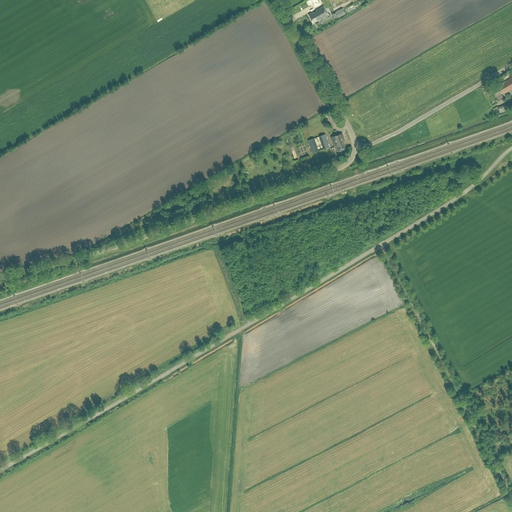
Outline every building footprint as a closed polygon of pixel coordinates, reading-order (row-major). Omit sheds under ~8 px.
[(317,21),(328,15),(323,6),(315,10),(316,11),(313,13),(313,12),(308,14),(313,23),(317,21)] [(344,12),(342,9),(335,13),(337,17),(341,15),(340,14),(344,12)] [(504,94),(511,89),(511,76),(496,86),(497,88),(492,91),(496,96),(498,99),(502,96),(501,94),(503,92),(504,94)] [(511,101),(498,107),(500,113),(511,108),(511,101)] [(338,151),(345,149),(343,141),(344,140),(342,133),(330,137),(334,147),(336,146),(338,151)] [(327,138),(310,143),(313,153),(323,149),(321,145),(328,143),(327,138)]
